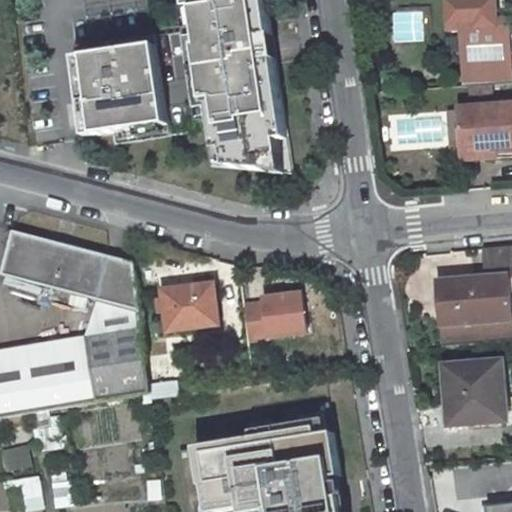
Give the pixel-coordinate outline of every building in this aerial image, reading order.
[(179,0),(184,42),(190,42),(200,129),(203,129),(207,165),(295,173),(268,0),(179,0)] [(451,0),(449,0),(450,30),(463,29),(466,86),(505,83),(504,56),(511,56),(510,20),(498,20),(496,0),(451,0)] [(395,42),(425,41),(424,10),(394,11),(395,42)] [(155,33),(106,39),(107,50),(74,54),(84,133),(112,129),(113,140),(167,134),(155,33)] [(511,151),(511,104),(460,109),(461,115),(463,144),(463,150),(496,147),(497,152),(511,151)] [(463,144),(461,115),(450,115),(452,145),(463,144)] [(463,150),(464,161),(497,159),(497,152),(496,147),(463,150)] [(0,419),(152,394),(151,385),(135,263),(14,231),(3,276),(6,277),(71,294),(119,306),(109,336),(87,339),(87,338),(0,352),(0,419)] [(511,276),(511,246),(485,249),(489,278),(440,282),(446,347),(511,340),(511,296),(510,277),(511,276)] [(2,292),(67,308),(71,294),(6,277),(2,292)] [(203,325),(220,323),(215,285),(164,291),(170,332),(203,328),(203,325)] [(266,304),(245,307),(249,342),(308,334),(303,294),(265,299),(266,304)] [(509,421),(504,362),(447,367),(452,426),(509,421)] [(153,399),(180,396),(178,382),(151,385),(152,394),(153,399)] [(331,402),(216,421),(220,444),(196,448),(196,449),(180,451),(190,511),(344,511),(340,483),(343,483),(336,433),(331,402)] [(34,463),(30,447),(22,448),(14,450),(17,466),(34,463)] [(54,485),(62,483),(59,467),(51,468),(54,485)] [(147,482),(151,502),(164,499),(160,479),(147,482)] [(109,505),(121,504),(119,483),(107,484),(109,505)] [(33,508),(45,506),(40,484),(30,485),(33,508)] [(56,488),(59,504),(74,501),(72,486),(56,488)]
